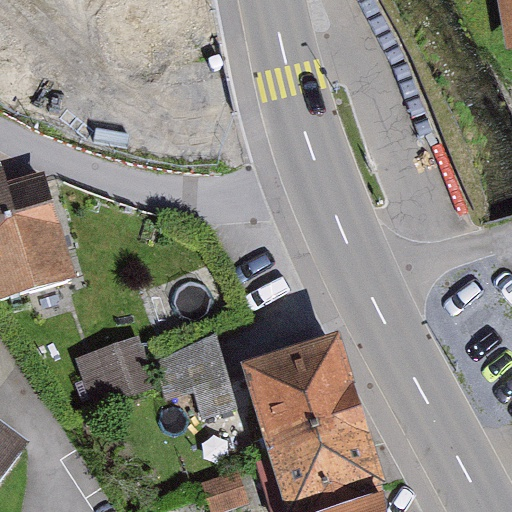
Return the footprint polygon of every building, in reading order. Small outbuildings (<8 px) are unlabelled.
[(198,32),(188,0),(0,0),(0,59),(52,45),(60,72),(198,32)] [(0,300),(74,278),(43,175),(7,185),(2,167),(0,167),(0,300)] [(214,332),(157,364),(168,402),(195,395),(202,421),(238,409),(214,332)] [(241,365),(270,454),(363,424),(334,335),(241,365)] [(137,339),(76,360),(93,408),(153,387),(137,339)] [(324,511),(385,492),(363,424),(270,454),(288,511),(324,511)] [(0,480),(24,448),(0,429),(0,480)] [(241,472),(201,485),(209,511),(219,511),(250,502),(241,472)] [(387,511),(385,492),(324,511),(387,511)]
